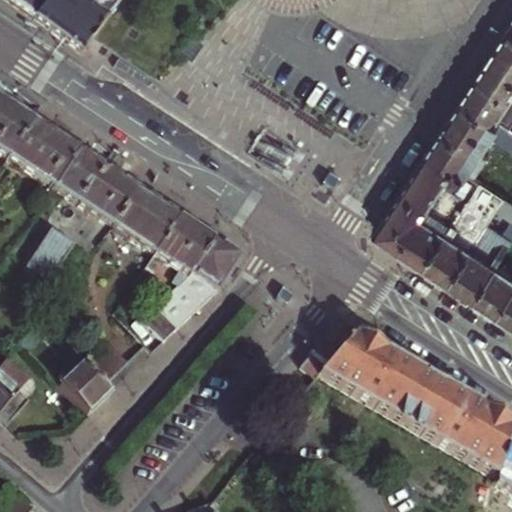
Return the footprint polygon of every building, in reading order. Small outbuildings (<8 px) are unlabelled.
[(0,0),(11,8),(27,20),(42,0),(0,0)] [(42,0),(27,20),(41,30),(57,40),(84,1),(101,3),(102,0),(111,0),(113,1),(112,0),(42,0)] [(102,0),(101,3),(84,1),(57,40),(65,46),(75,53),(88,36),(113,1),(111,0),(102,0)] [(511,8),(503,22),(511,28),(511,8)] [(489,43),(472,69),(505,91),(511,80),(511,28),(503,22),(489,43)] [(511,107),(511,96),(505,91),(472,69),(464,81),(455,95),(500,126),(511,107)] [(511,133),(500,126),(455,95),(446,108),(441,116),(422,144),(468,174),(491,140),(511,154),(511,133)] [(17,110),(5,102),(0,109),(0,152),(5,156),(31,119),(17,110)] [(50,186),(76,149),(62,140),(41,125),(31,119),(5,156),(50,186)] [(473,178),(468,174),(422,144),(367,229),(374,234),(382,240),(391,246),(415,211),(419,213),(423,207),(419,205),(422,200),(433,184),(458,201),(465,191),(473,178)] [(107,169),(76,149),(50,186),(110,225),(135,187),(124,180),(107,169)] [(337,182),(327,175),(321,184),(326,188),(331,191),(337,182)] [(498,194),(473,178),(465,191),(489,208),(498,194)] [(157,202),(135,187),(110,225),(152,253),(176,215),(157,202)] [(511,222),(511,203),(498,194),(489,208),(511,222)] [(419,213),(415,211),(391,246),(411,259),(418,263),(445,222),(423,207),(419,213)] [(192,270),(212,239),(197,229),(176,215),(152,253),(151,254),(186,276),(192,270)] [(471,236),(446,219),(445,222),(418,263),(434,274),(442,279),(471,236)] [(55,273),(80,235),(56,220),(28,264),(35,268),(39,262),(55,273)] [(479,223),(471,236),(495,252),(504,239),(479,223)] [(489,262),(495,252),(471,236),(442,279),(458,290),(466,296),(489,262)] [(216,293),(240,258),(227,249),(212,239),(192,270),(186,276),(156,305),(177,329),(216,293)] [(511,264),(506,273),(489,262),(466,296),(484,307),(490,311),(511,277),(511,264)] [(506,322),(511,326),(511,277),(490,311),(506,322)] [(284,304),(290,295),(286,292),(281,289),(275,298),(284,304)] [(177,329),(156,305),(143,317),(165,340),(177,329)] [(320,372),(321,371),(358,328),(341,316),(316,346),(305,359),(320,372)] [(378,339),(358,328),(321,371),(502,477),(503,477),(511,445),(511,418),(470,394),(403,354),(378,339)] [(131,357),(109,334),(97,345),(121,368),(131,357)] [(121,368),(97,345),(88,354),(111,378),(117,372),(121,368)] [(36,373),(12,351),(1,363),(0,364),(0,408),(11,419),(34,394),(25,385),(36,373)] [(103,399),(115,387),(86,356),(64,376),(94,408),(103,399)] [(303,420),(313,410),(299,396),(267,432),(282,445),(292,433),(287,429),(299,416),(303,420)] [(511,445),(503,477),(502,477),(500,483),(511,488),(511,445)] [(30,511),(42,500),(18,478),(0,496),(0,507),(5,511),(30,511)] [(503,511),(511,488),(500,483),(490,511),(503,511)] [(220,511),(217,501),(192,509),(193,511),(220,511)]
